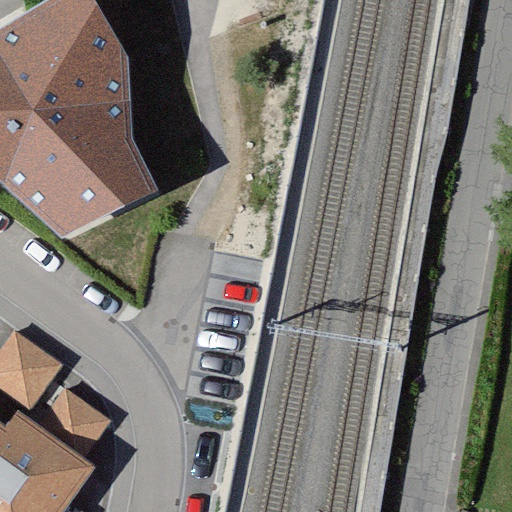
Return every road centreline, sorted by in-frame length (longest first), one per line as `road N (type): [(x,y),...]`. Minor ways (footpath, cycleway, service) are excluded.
road 1 (residential): [(508,0),(428,511)]
road 2 (residential): [(0,275),(138,383),(155,425),(161,473),(154,511)]
